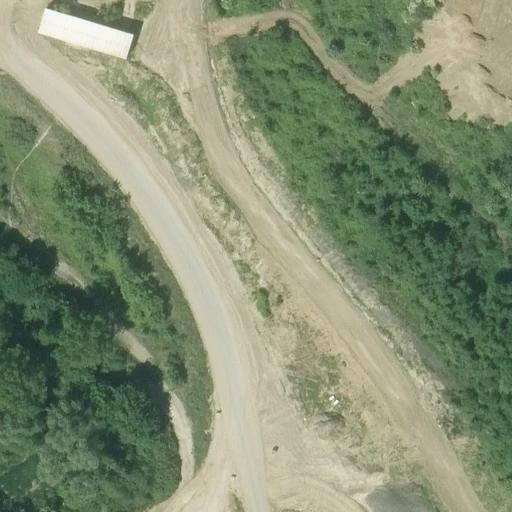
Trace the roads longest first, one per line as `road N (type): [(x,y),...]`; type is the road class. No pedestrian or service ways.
road 1 (track): [(479,511),(384,364),(252,193),(214,109),(201,0)]
road 2 (track): [(234,437),(222,338),(164,220),(85,109),(0,36)]
road 3 (track): [(0,222),(321,511)]
